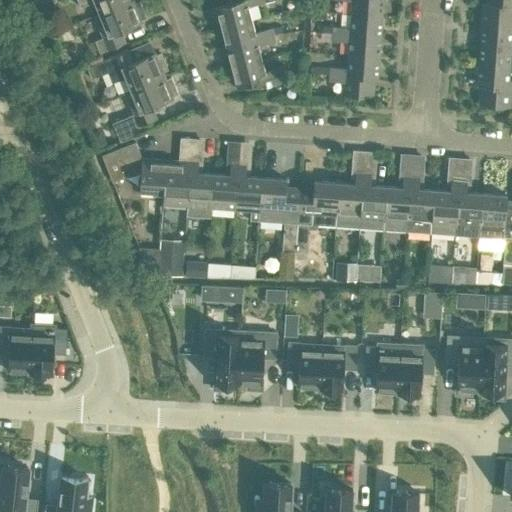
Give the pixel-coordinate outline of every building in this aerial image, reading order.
[(78,0),(81,7),(94,2),(98,12),(128,0),(78,0)] [(134,3),(133,0),(128,0),(98,12),(103,24),(98,27),(102,37),(95,41),(100,52),(125,42),(120,30),(142,21),(141,19),(146,17),(139,1),(134,3)] [(221,27),(252,19),(248,6),(264,2),(263,0),(240,0),(216,6),(221,27)] [(382,17),(382,0),(347,0),(352,0),(351,14),(382,17)] [(511,6),(483,4),(481,24),(511,26),(511,6)] [(380,36),(382,17),(351,14),(350,28),(333,27),(333,33),(380,36)] [(255,32),(252,19),(221,27),(227,47),(273,34),(273,35),(283,33),(281,25),(255,32)] [(511,46),(511,39),(511,27),(511,26),(481,24),(480,44),(511,46)] [(379,56),(380,36),(333,33),(332,40),(349,41),(348,54),(379,56)] [(232,66),(262,58),(259,45),(275,41),(273,35),(273,34),(227,47),(232,66)] [(511,52),(511,46),(480,44),(478,64),(509,66),(510,53),(511,52)] [(132,62),(127,51),(103,61),(89,67),(93,78),(108,71),(112,83),(114,82),(118,93),(129,88),(130,89),(164,76),(162,71),(167,69),(161,53),(156,55),(155,53),(132,62)] [(377,76),(379,56),(348,54),(347,68),(330,67),(330,73),(377,76)] [(265,71),(262,58),(232,66),(237,87),(283,75),(281,67),(265,71)] [(511,86),(511,80),(508,80),(509,66),(478,64),(477,84),(511,86)] [(377,78),(377,76),(330,73),(329,80),(343,81),(342,94),(373,96),(374,77),(377,78)] [(166,79),(164,76),(130,89),(135,101),(130,103),(134,114),(112,123),(119,140),(134,134),(131,128),(156,118),(151,107),(173,98),(172,95),(177,94),(170,77),(166,79)] [(511,93),(511,86),(477,84),(477,85),(480,85),(479,105),(510,107),(510,93),(511,93)] [(164,201),(168,159),(142,157),(135,141),(102,155),(113,181),(141,170),(140,190),(163,191),(163,201),(164,201)] [(187,215),(188,198),(191,161),(168,159),(164,201),(187,203),(186,215),(187,215)] [(200,168),(201,162),(191,161),(188,198),(187,215),(210,216),(210,205),(212,205),(214,173),(198,172),(198,168),(200,168)] [(236,207),(239,164),(228,163),(228,170),(229,170),(229,174),(214,173),(212,205),(236,207)] [(248,171),(248,165),(239,164),(236,207),(250,208),(249,220),(258,221),(261,176),(246,175),(246,171),(248,171)] [(361,206),(363,174),(354,173),(353,179),(355,180),(354,183),(338,182),(335,226),(360,227),(361,206)] [(373,181),(374,175),(363,174),(361,206),(360,227),(383,229),(387,186),(371,185),(371,181),(373,181)] [(295,251),(299,191),(285,190),(286,178),(261,176),(258,221),(284,222),(282,251),(295,251)] [(408,231),(412,178),(402,177),(401,183),(402,183),(402,187),(387,186),(383,229),(408,231)] [(421,185),(422,178),(412,178),(408,231),(431,233),(433,209),(434,189),(419,188),(419,185),(421,185)] [(295,251),(294,267),(300,267),(307,256),(309,224),(335,226),(338,182),(314,180),(313,192),(299,191),(295,251)] [(458,212),(460,181),(449,180),(449,187),(450,187),(450,190),(434,189),(433,209),(431,233),(455,234),(456,223),(457,223),(458,212)] [(455,234),(478,236),(479,224),(480,225),(482,193),(467,191),(467,188),(469,188),(470,182),(460,181),(458,212),(457,223),(456,223),(455,234)] [(503,238),(506,194),(482,193),(480,225),(479,224),(478,236),(503,238)] [(501,281),(501,284),(508,285),(511,285),(511,284),(511,237),(505,237),(503,257),(502,267),(502,276),(501,281)] [(182,243),(162,242),(160,273),(181,274),(182,243)] [(160,263),(160,247),(149,247),(148,262),(160,263)] [(188,260),(187,275),(205,276),(206,260),(188,260)] [(223,263),(222,277),(230,277),(230,275),(230,274),(231,265),(231,264),(231,263),(223,263)] [(336,280),(354,281),(355,263),(337,263),(336,280)] [(357,263),(355,279),(376,281),(377,264),(357,263)] [(230,275),(230,277),(238,277),(239,265),(231,264),(231,265),(230,274),(230,275)] [(396,279),(396,288),(404,288),(404,280),(396,279)] [(404,280),(404,288),(412,288),(413,280),(404,280)] [(222,285),(222,300),(242,302),(243,287),(222,285)] [(266,288),(266,301),(286,302),(286,289),(266,288)] [(475,293),(475,307),(485,308),(485,293),(475,293)] [(488,293),(487,308),(497,308),(498,294),(488,293)] [(0,305),(0,315),(11,316),(11,305),(0,305)] [(0,323),(0,349),(8,350),(7,370),(29,371),(30,371),(32,328),(31,328),(10,327),(10,324),(0,323)] [(29,371),(29,373),(52,375),(53,353),(66,353),(67,328),(55,327),(55,325),(31,323),(31,328),(32,328),(30,371),(29,371)] [(205,328),(203,354),(216,355),(214,379),(214,388),(228,389),(228,384),(238,385),(241,330),(205,328)] [(241,330),(238,385),(248,385),(248,388),(261,389),(262,379),(263,358),(276,358),(277,332),(241,330)] [(447,336),(445,361),(458,362),(457,369),(457,383),(456,393),(470,394),(470,389),(479,389),(480,389),(483,338),(447,336)] [(479,389),(479,392),(490,392),(490,397),(503,398),(504,388),(505,365),(511,364),(511,338),(483,338),(480,389),(479,389)] [(288,340),(286,365),(298,366),(297,386),(319,387),(320,387),(322,344),(300,343),(300,340),(288,340)] [(365,344),(364,370),(376,370),(375,390),(397,391),(398,391),(400,343),(378,342),(377,345),(365,344)] [(319,387),(319,389),(342,390),(343,368),(356,369),(357,343),(344,343),(344,345),(322,344),(320,387),(319,387)] [(397,391),(397,393),(420,395),(421,373),(433,373),(435,348),(423,347),(423,344),(400,343),(398,391),(397,391)] [(0,482),(0,506),(23,509),(22,511),(36,511),(38,498),(26,497),(29,468),(3,465),(1,483),(0,482)] [(46,502),(45,511),(84,511),(89,476),(60,473),(57,503),(46,502)] [(257,500),(256,511),(289,511),(291,483),(265,482),(264,500),(257,500)] [(326,488),(324,511),(350,511),(352,489),(326,488)] [(417,511),(419,492),(392,491),(391,511),(417,511)]
